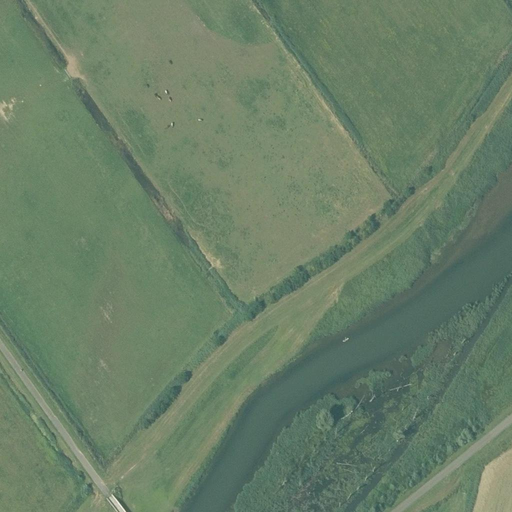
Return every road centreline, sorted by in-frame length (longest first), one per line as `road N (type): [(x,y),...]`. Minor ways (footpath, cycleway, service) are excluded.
road 1 (track): [(511,77),(421,214),(236,347),(104,490)]
road 2 (unclassified): [(104,490),(0,343)]
road 3 (unclassified): [(511,419),(399,511)]
